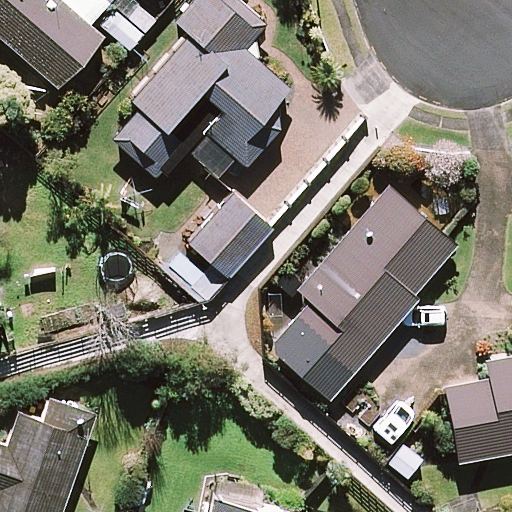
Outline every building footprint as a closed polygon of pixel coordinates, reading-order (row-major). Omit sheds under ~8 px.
[(0,0),(0,36),(57,86),(130,0),(0,0)] [(257,28),(225,0),(193,0),(175,21),(189,33),(130,99),(139,107),(111,137),(153,174),(182,142),(165,127),(199,89),(223,111),(207,129),(244,163),(276,127),(263,114),(286,89),(239,48),(257,28)] [(306,302),(278,337),(297,353),(306,341),(347,374),(452,240),(384,186),(298,295),(306,302)] [(267,224),(230,193),(189,243),(226,274),(267,224)] [(511,448),(511,352),(480,359),(483,375),(441,383),(455,459),(511,448)] [(56,511),(92,414),(25,390),(5,443),(0,440),(0,511),(56,511)] [(301,511),(302,510),(210,495),(206,511),(301,511)]
